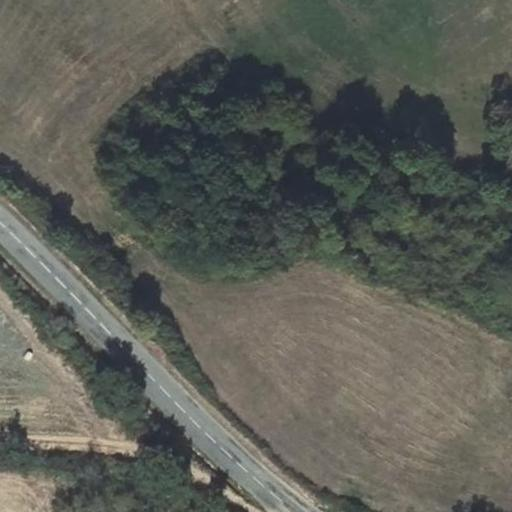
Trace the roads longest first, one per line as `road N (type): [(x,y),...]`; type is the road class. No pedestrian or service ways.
road 1 (tertiary): [(0,225),(243,470),(298,511)]
road 2 (track): [(258,511),(201,475),(0,453)]
